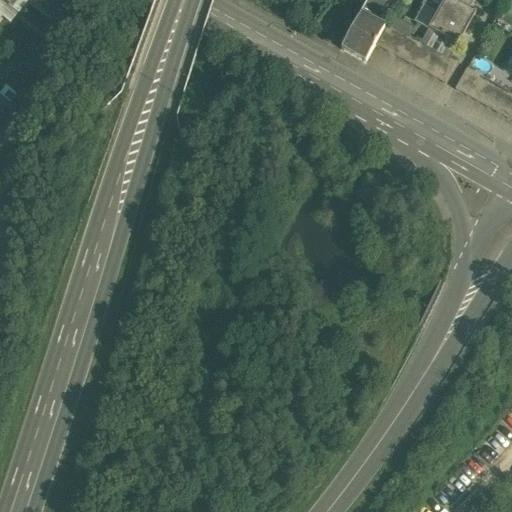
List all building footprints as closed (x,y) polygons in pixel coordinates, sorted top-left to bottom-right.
[(0,0),(0,1),(9,8),(15,0),(24,0),(64,24),(75,4),(68,0),(0,0)] [(369,0),(341,50),(365,64),(375,46),(384,31),(368,22),(371,16),(372,17),(377,16),(386,0),(369,0)] [(448,0),(449,1),(470,12),(476,0),(448,0)] [(449,1),(441,15),(438,13),(428,31),(457,47),(475,15),(470,12),(449,1)] [(398,32),(387,25),(384,31),(375,46),(387,53),(398,32)] [(398,32),(387,53),(398,59),(410,38),(398,32)] [(421,44),(410,38),(398,59),(409,65),(421,44)] [(432,51),(421,44),(409,65),(421,72),(432,51)] [(444,57),(432,51),(421,72),(432,78),(444,57)] [(444,57),(432,78),(444,85),(456,64),(444,57)] [(465,97),(477,76),(467,70),(455,91),(465,97)] [(476,103),(488,82),(477,76),(465,97),(476,103)] [(486,109),(498,88),(488,82),(476,103),(486,109)] [(497,115),(508,94),(498,88),(486,109),(497,115)] [(507,120),(511,111),(511,95),(508,94),(497,115),(507,120)]
